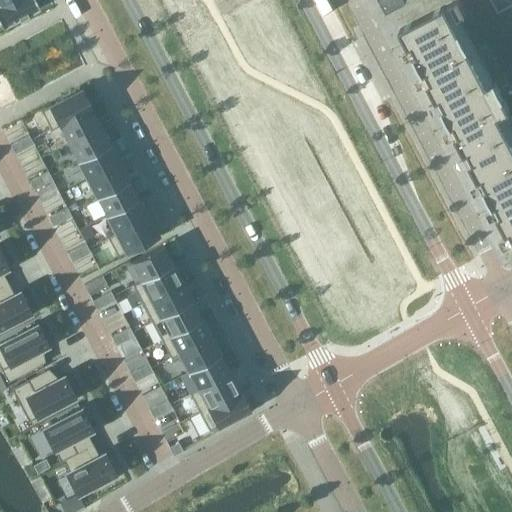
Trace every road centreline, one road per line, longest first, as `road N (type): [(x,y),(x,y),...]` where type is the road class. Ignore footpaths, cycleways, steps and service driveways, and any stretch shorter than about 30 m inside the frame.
road 1 (residential): [(83,0),(300,406)]
road 2 (tertiary): [(129,0),(334,387)]
road 3 (residential): [(171,477),(0,146)]
road 4 (tertiary): [(465,310),(306,0)]
road 5 (residential): [(334,387),(465,310)]
road 6 (residential): [(300,406),(171,477)]
road 7 (tertiary): [(334,387),(399,511)]
